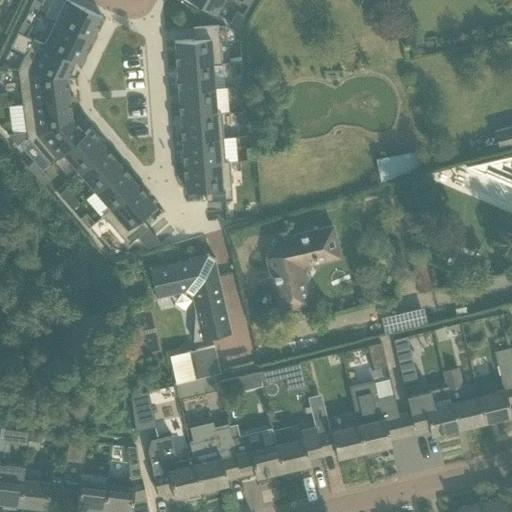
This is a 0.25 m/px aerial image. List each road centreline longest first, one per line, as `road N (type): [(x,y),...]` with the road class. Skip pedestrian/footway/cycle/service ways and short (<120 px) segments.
road 1 (residential): [(138,3),(156,27),(166,180),(189,229)]
road 2 (residential): [(318,511),(511,466)]
